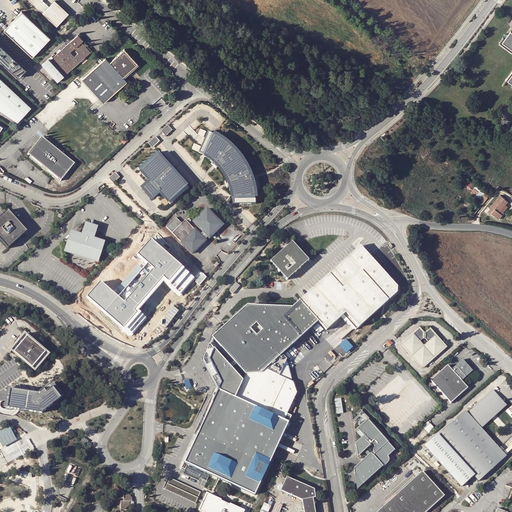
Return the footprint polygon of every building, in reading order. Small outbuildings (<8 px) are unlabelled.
[(27,0),(57,28),(69,15),(55,2),(50,8),(43,2),(44,0),(27,0)] [(33,59),(51,40),(23,14),(6,32),(33,59)] [(64,78),(90,56),(85,50),(82,52),(80,49),(82,47),(80,44),(82,43),(78,38),(53,60),(51,58),(41,67),(57,85),(64,78)] [(27,71),(0,45),(0,60),(0,61),(2,59),(21,77),(27,71)] [(106,61),(83,82),(103,104),(127,84),(123,79),(138,66),(125,52),(110,65),(106,61)] [(19,79),(21,77),(2,59),(0,61),(19,79)] [(6,86),(0,80),(0,109),(19,122),(31,109),(6,86)] [(163,132),(167,137),(173,131),(169,127),(163,132)] [(251,204),(256,204),(255,190),(251,177),(245,165),(238,154),(228,144),(217,136),(208,132),(206,136),(207,137),(202,149),(200,149),(198,153),(205,156),(213,161),(220,168),(225,176),(229,185),(232,194),(233,204),(237,204),(237,203),(251,202),(251,204)] [(41,140),(28,156),(60,183),(73,167),(41,140)] [(188,188),(157,152),(153,156),(154,157),(143,166),(142,165),(138,168),(150,181),(146,184),(155,195),(159,192),(170,204),(188,188)] [(115,175),(109,180),(113,185),(119,179),(115,175)] [(473,189),(466,183),(463,187),(470,192),(473,189)] [(477,201),(482,194),(473,188),(473,189),(470,192),(468,195),(477,201)] [(490,195),(484,191),(482,194),(477,201),(482,205),(490,195)] [(506,201),(499,195),(490,205),(491,206),(486,211),(489,214),(490,213),(497,219),(501,214),(498,211),(506,201)] [(501,214),(509,204),(506,201),(498,211),(501,214)] [(24,228),(9,212),(0,219),(0,240),(8,249),(24,236),(24,228)] [(206,213),(194,224),(204,235),(206,237),(209,240),(221,229),(206,213)] [(177,219),(167,229),(173,235),(183,225),(177,219)] [(173,235),(172,236),(192,257),(205,244),(202,241),(200,238),(185,223),(183,225),(173,235)] [(82,233),(71,230),(65,248),(99,260),(105,241),(94,237),(97,228),(85,224),(82,233)] [(127,303),(99,279),(83,297),(130,339),(147,320),(136,310),(164,278),(179,292),(193,277),(153,241),(141,254),(158,268),(127,303)] [(286,280),(309,260),(293,243),(271,262),(286,280)] [(397,288),(360,247),(308,298),(243,300),(211,334),(230,352),(238,360),(248,369),(242,381),(237,393),(234,399),(284,422),(296,394),(292,384),(278,377),(286,360),(282,355),(318,322),(326,331),(335,323),(345,314),(358,329),(397,294),(397,288)] [(173,306),(160,321),(166,326),(179,311),(173,306)] [(422,334),(419,330),(401,346),(422,369),(445,349),(429,331),(426,334),(422,334)] [(35,343),(25,334),(11,350),(35,370),(48,354),(35,343)] [(346,354),(353,348),(345,339),(338,345),(346,354)] [(214,351),(207,362),(211,366),(213,368),(215,371),(216,374),(218,382),(218,386),(217,389),(215,394),(227,399),(230,394),(230,390),(231,388),(231,383),(231,382),(231,380),(230,377),(230,375),(228,370),(226,364),(223,360),(219,356),(214,351)] [(238,360),(230,352),(223,360),(226,364),(228,370),(238,360)] [(472,372),(462,361),(450,371),(446,367),(430,382),(448,402),(450,405),(467,389),(465,387),(461,382),(472,372)] [(230,390),(237,393),(242,381),(230,377),(231,380),(231,382),(231,383),(231,388),(230,390)] [(405,385),(376,409),(392,428),(425,400),(410,381),(405,385)] [(40,392),(42,386),(40,385),(38,390),(33,393),(31,392),(29,390),(11,387),(9,395),(10,396),(10,400),(8,400),(7,408),(26,410),(27,411),(28,411),(41,413),(62,395),(56,390),(56,391),(52,387),(53,387),(49,383),(38,393),(37,393),(40,392)] [(504,405),(492,392),(467,414),(465,412),(437,437),(474,478),(478,482),(497,466),(484,451),(492,443),(479,428),(504,405)] [(341,398),(335,399),(337,414),(343,413),(341,398)] [(371,421),(367,417),(361,422),(360,423),(360,424),(360,426),(361,428),(359,430),(366,438),(365,439),(368,443),(371,447),(374,444),(377,447),(375,449),(374,451),(374,452),(374,454),(375,455),(375,456),(374,458),(384,468),(386,467),(388,465),(389,463),(389,461),(389,458),(395,452),(388,444),(390,443),(384,436),(382,437),(376,430),(377,428),(374,424),(372,425),(369,422),(371,421)] [(10,427),(8,428),(13,439),(2,444),(0,440),(0,443),(6,456),(11,453),(21,448),(10,427)] [(8,428),(0,432),(0,440),(2,444),(13,439),(8,428)] [(437,437),(436,436),(424,448),(462,489),(474,478),(437,437)] [(492,443),(484,451),(497,466),(506,458),(492,443)] [(242,466),(214,453),(209,462),(205,460),(197,462),(195,468),(185,464),(203,476),(204,474),(232,486),(242,466)] [(173,487),(161,482),(161,490),(194,507),(198,499),(193,496),(203,476),(185,464),(173,487)] [(427,511),(443,497),(421,473),(378,511),(427,511)] [(313,491),(285,478),(279,492),(300,502),(302,511),(313,511),(313,510),(312,503),(316,502),(313,491)] [(123,493),(123,490),(118,490),(115,494),(115,499),(122,499),(122,501),(119,501),(119,509),(124,509),(128,505),(128,502),(131,502),(131,498),(127,493),(123,493)] [(221,503),(206,495),(198,511),(239,511),(230,507),(221,503)]
